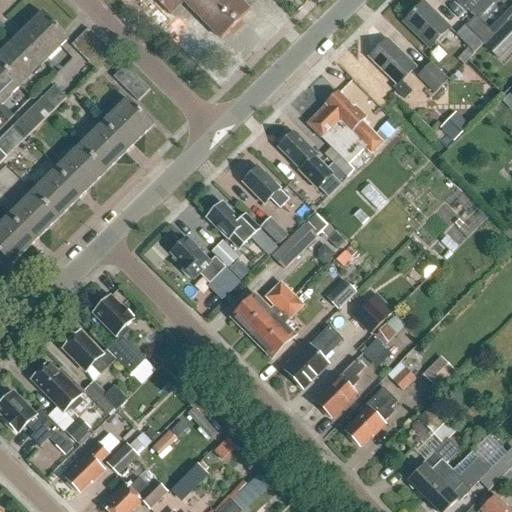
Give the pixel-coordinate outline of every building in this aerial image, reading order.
[(154,0),(171,16),(184,3),(221,40),(250,12),(237,0),(154,0)] [(454,0),(464,9),(473,0),(454,0)] [(450,29),(424,3),(404,24),(430,50),(450,29)] [(0,65),(21,87),(68,40),(42,14),(0,55),(0,65)] [(484,45),(494,35),(476,17),(466,28),(484,45)] [(511,25),(508,22),(482,52),(498,66),(511,49),(511,25)] [(475,54),(484,45),(466,28),(465,27),(456,36),(475,54)] [(80,55),(96,39),(88,31),(72,47),(80,55)] [(87,63),(104,47),(96,39),(80,55),(87,63)] [(405,101),(413,94),(402,83),(416,69),(387,41),(369,59),(397,87),(394,90),(405,101)] [(112,55),(104,47),(87,63),(95,71),(112,55)] [(0,107),(21,87),(0,65),(0,107)] [(435,95),(448,82),(431,65),(418,78),(435,95)] [(119,85),(132,73),(126,67),(114,79),(119,85)] [(125,91),(138,79),(132,73),(119,85),(125,91)] [(131,97),(144,85),(138,79),(125,91),(131,97)] [(137,103),(150,91),(144,85),(131,97),(137,103)] [(54,88),(48,94),(60,106),(66,100),(54,88)] [(60,106),(48,94),(42,100),(54,112),(60,106)] [(365,150),(370,155),(382,144),(363,124),(367,120),(355,108),(354,110),(338,94),(327,107),(337,118),(335,120),(351,135),(365,149),(365,150)] [(54,112),(42,100),(36,106),(48,118),(54,112)] [(133,148),(154,128),(128,101),(126,103),(80,148),(106,175),(126,156),(133,148)] [(48,118),(36,106),(30,112),(42,124),(48,118)] [(349,166),(365,150),(365,149),(351,135),(335,120),(337,118),(327,107),(309,125),(308,125),(308,126),(340,158),(333,165),(347,179),(354,172),(349,166)] [(42,124),(30,112),(24,118),(36,130),(42,124)] [(454,143),(469,127),(455,114),(440,129),(454,143)] [(36,130),(24,118),(18,124),(30,136),(36,130)] [(30,136),(18,124),(12,130),(23,143),(30,136)] [(23,143),(12,130),(6,136),(18,148),(23,143)] [(298,171),(300,170),(301,171),(300,173),(317,190),(331,175),(315,159),(317,157),(294,135),(279,150),(293,163),(293,166),(298,171)] [(18,148),(6,136),(0,142),(12,154),(18,148)] [(12,154),(0,142),(0,141),(0,153),(6,160),(12,154)] [(86,194),(106,175),(80,148),(33,195),(58,221),(79,201),(68,190),(71,186),(75,183),(86,194)] [(280,210),(289,201),(279,191),(280,191),(259,170),(244,185),(265,205),(270,200),(280,210)] [(39,241),(58,221),(33,195),(0,227),(0,255),(11,268),(32,248),(21,236),(24,233),(28,229),(39,241)] [(223,205),(208,220),(239,251),(259,230),(245,217),(240,222),(223,205)] [(278,247),(286,238),(269,221),(260,229),(278,247)] [(284,271),(317,238),(305,226),(273,259),(284,271)] [(182,266),(181,268),(194,281),(200,275),(210,286),(226,270),(215,259),(209,264),(187,241),(172,255),(182,266)] [(240,258),(223,242),(211,254),(228,270),(240,258)] [(324,267),(334,257),(324,246),(318,253),(318,261),(324,267)] [(343,268),(351,260),(345,253),(336,261),(343,268)] [(233,267),(244,280),(255,271),(243,258),(233,267)] [(238,285),(230,278),(219,288),(227,296),(238,285)] [(338,311),(356,294),(344,282),(327,299),(338,311)] [(253,339),(294,298),(281,285),(266,300),(275,309),(270,313),(255,298),(233,319),(253,339)] [(353,319),(370,337),(394,313),(377,296),(353,319)] [(289,321),(303,307),(294,298),(253,339),(273,359),(295,338),(284,327),(290,322),(289,321)] [(118,342),(108,352),(118,362),(132,377),(147,362),(130,345),(135,339),(126,330),(135,321),(123,309),(122,311),(111,299),(94,316),(118,342)] [(297,361),(285,372),(304,391),(328,366),(323,361),(343,341),(329,327),(296,360),(297,361)] [(102,377),(118,362),(108,352),(102,358),(80,336),(65,351),(88,373),(94,368),(102,377)] [(379,372),(393,357),(377,342),(363,356),(379,372)] [(147,382),(159,368),(150,359),(137,373),(147,382)] [(440,359),(423,377),(437,391),(454,374),(440,359)] [(357,361),(315,403),(332,420),(357,396),(351,391),(361,382),(357,378),(365,370),(357,361)] [(56,375),(48,367),(33,382),(65,413),(84,394),(61,371),(56,375)] [(402,393),(416,380),(405,370),(392,382),(402,393)] [(114,387),(105,396),(93,384),(84,392),(109,418),(115,411),(116,412),(127,400),(114,387)] [(368,411),(345,433),(360,448),(372,437),(373,438),(385,426),(383,425),(391,417),(387,414),(397,404),(383,390),(365,408),(368,411)] [(0,416),(5,421),(4,422),(17,435),(26,427),(34,436),(31,439),(40,448),(48,440),(66,457),(74,449),(57,432),(58,431),(40,413),(35,418),(13,396),(0,407),(0,416)] [(60,428),(77,445),(90,432),(72,415),(60,428)] [(408,483),(425,500),(452,472),(446,465),(457,455),(457,450),(448,441),(457,432),(448,422),(434,436),(443,446),(423,465),(424,467),(408,483)] [(151,442),(157,436),(151,429),(145,435),(151,442)] [(138,457),(151,444),(143,435),(129,448),(138,457)] [(97,466),(108,456),(98,445),(74,469),(75,471),(65,481),(79,495),(90,484),(91,485),(104,473),(97,466)] [(119,478),(139,458),(138,457),(129,448),(127,446),(107,466),(119,478)] [(452,472),(425,500),(436,511),(447,511),(458,501),(460,503),(471,492),(471,491),(480,483),(489,492),(510,472),(500,461),(489,472),(478,461),(459,479),(452,472)] [(203,463),(177,489),(188,500),(214,474),(203,463)] [(148,511),(165,493),(154,482),(147,488),(139,480),(128,490),(125,487),(103,509),(105,511),(130,511),(140,503),(148,511)] [(509,511),(495,497),(479,511),(472,511),(471,511),(469,511),(509,511)] [(241,511),(231,501),(220,511),(241,511)]
